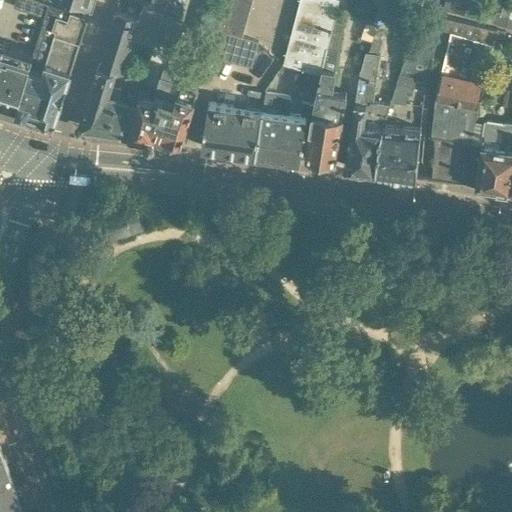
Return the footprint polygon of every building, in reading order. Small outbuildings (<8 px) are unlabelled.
[(22,0),(20,8),(26,10),(29,0),(22,0)] [(29,0),(26,10),(32,12),(35,0),(29,0)] [(35,0),(32,12),(38,14),(42,1),(40,0),(35,0)] [(81,119),(77,122),(77,126),(81,128),(85,126),(109,130),(118,98),(121,87),(112,84),(116,71),(122,72),(134,34),(153,40),(165,0),(152,0),(152,1),(148,0),(144,0),(139,16),(116,9),(82,116),(80,119),(81,119)] [(250,0),(225,0),(224,5),(249,12),(252,1),(250,0)] [(284,62),(297,66),(320,72),(334,19),(333,19),(338,0),(299,0),(287,50),(284,62)] [(420,0),(419,7),(436,11),(439,0),(420,0)] [(468,0),(467,0),(445,0),(443,8),(465,14),(467,6),(468,0)] [(38,14),(44,16),(48,3),(42,1),(38,14)] [(17,107),(54,119),(55,119),(56,119),(56,118),(88,16),(48,3),(44,16),(34,49),(33,49),(24,79),(17,106),(17,107)] [(246,24),(249,12),(224,5),(220,16),(246,24)] [(480,9),(467,6),(465,14),(478,18),(480,9)] [(399,74),(395,87),(407,91),(413,93),(416,78),(428,81),(440,29),(443,16),(436,14),(436,11),(419,7),(399,74)] [(493,22),(506,25),(509,17),(495,13),(493,22)] [(242,36),(246,24),(220,16),(216,29),(259,41),(259,40),(242,36)] [(432,175),(459,180),(463,140),(469,141),(481,78),(493,45),(497,29),(443,16),(440,29),(449,32),(452,33),(443,71),(437,97),(438,97),(433,136),(437,136),(432,175)] [(345,21),(334,19),(320,72),(316,86),(305,159),(331,162),(336,159),(336,158),(347,91),(332,89),(339,48),(345,21)] [(259,41),(216,29),(208,54),(252,65),(259,41)] [(3,39),(3,40),(0,38),(0,100),(17,106),(24,79),(33,49),(3,39)] [(345,165),(376,169),(381,131),(383,125),(390,102),(373,100),(379,54),(366,52),(361,68),(346,159),(345,165)] [(300,83),(316,86),(320,72),(297,66),(295,79),(300,83)] [(140,95),(129,133),(151,136),(154,127),(164,131),(163,135),(164,136),(181,141),(182,141),(195,97),(195,96),(198,87),(201,79),(164,67),(161,75),(153,98),(140,95)] [(395,87),(391,100),(406,102),(407,91),(395,87)] [(118,98),(109,130),(129,133),(140,95),(141,89),(137,88),(136,94),(129,92),(126,100),(118,98)] [(202,144),(256,152),(265,92),(260,91),(259,98),(260,98),(259,108),(209,101),(202,144)] [(256,152),(300,158),(308,101),(302,100),(300,115),(287,113),(289,99),(286,96),(265,92),(256,152)] [(463,140),(459,180),(476,182),(476,183),(505,187),(508,174),(510,174),(511,167),(511,166),(511,121),(511,125),(504,123),(503,125),(484,121),(479,142),(469,141),(463,140)] [(417,174),(422,127),(404,126),(383,125),(381,131),(376,169),(417,174)] [(143,224),(143,223),(141,223),(136,209),(137,208),(136,207),(106,218),(107,219),(108,219),(114,234),(112,234),(113,236),(143,224)] [(2,456),(0,457),(0,511),(6,511),(20,508),(2,456)]
